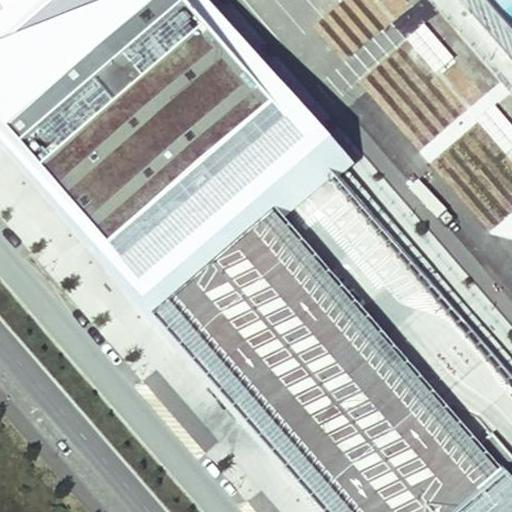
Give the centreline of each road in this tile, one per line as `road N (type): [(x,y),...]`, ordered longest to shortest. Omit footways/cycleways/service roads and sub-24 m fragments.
road 1 (tertiary): [(220,511),(0,256)]
road 2 (tertiary): [(0,341),(147,511)]
